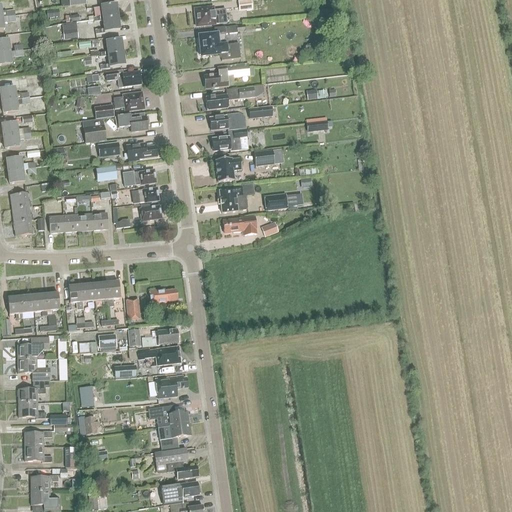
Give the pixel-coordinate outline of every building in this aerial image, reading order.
[(238,2),(239,9),(245,8),(246,12),(252,11),(251,0),(238,2)] [(254,11),(262,10),(261,1),(253,2),(254,11)] [(93,19),(93,21),(118,18),(116,5),(101,7),(102,17),(93,19)] [(218,23),(218,17),(226,16),(225,10),(213,12),(212,9),(194,11),(195,13),(193,13),(194,20),(195,20),(196,26),(218,23)] [(58,10),(46,12),(47,19),(59,17),(58,10)] [(0,18),(0,31),(4,31),(3,24),(7,24),(16,23),(15,17),(6,18),(0,18)] [(119,31),(118,18),(93,21),(94,23),(103,22),(104,30),(95,31),(95,35),(105,34),(104,33),(119,31)] [(201,58),(220,56),(221,62),(240,60),(238,45),(226,46),(225,35),(237,34),(237,33),(245,32),(244,26),(213,30),(214,36),(199,38),(199,39),(197,39),(198,46),(200,46),(200,50),(198,50),(199,56),(201,56),(201,58)] [(63,32),(64,41),(78,39),(77,31),(63,32)] [(0,54),(10,54),(9,47),(8,41),(0,42),(0,54)] [(98,54),(98,56),(123,54),(121,41),(106,43),(107,53),(98,54)] [(14,53),(10,54),(0,54),(0,66),(11,65),(10,59),(23,58),(22,52),(14,53)] [(50,52),(42,56),(45,61),(52,57),(50,52)] [(124,66),(123,54),(98,56),(99,58),(108,57),(109,65),(100,66),(100,71),(110,70),(109,69),(124,66)] [(234,76),(249,75),(248,65),(233,67),(217,69),(218,76),(205,78),(205,82),(204,82),(204,83),(203,83),(204,88),(205,88),(205,90),(211,89),(212,90),(214,90),(228,88),(227,81),(226,81),(226,77),(234,76)] [(106,83),(117,81),(118,89),(124,89),(130,88),(130,87),(141,85),(140,77),(139,77),(138,73),(122,75),(122,72),(116,72),(105,74),(106,83)] [(89,84),(101,83),(100,75),(88,76),(89,84)] [(21,79),(22,87),(39,86),(38,77),(21,79)] [(90,96),(102,95),(102,87),(89,88),(90,96)] [(227,102),(239,100),(255,99),(253,88),(226,91),(226,96),(205,99),(206,111),(228,109),(227,102)] [(20,101),(29,100),(28,94),(15,96),(14,89),(0,90),(0,94),(1,103),(16,101),(20,100),(20,101)] [(309,91),(310,100),(320,99),(319,90),(309,91)] [(113,100),(115,110),(124,109),(125,113),(143,110),(143,109),(144,108),(144,104),(143,104),(141,94),(123,97),(123,99),(119,100),(119,99),(113,100)] [(16,101),(1,103),(3,115),(18,113),(17,107),(21,106),(21,107),(30,106),(29,100),(20,101),(20,100),(16,101)] [(77,101),(76,109),(83,110),(84,101),(77,101)] [(113,118),(112,107),(94,109),(96,120),(113,118)] [(270,108),(248,111),(249,120),(271,118),(270,108)] [(129,117),(129,116),(116,118),(117,130),(130,128),(131,134),(147,131),(147,126),(149,125),(148,119),(146,119),(145,118),(144,118),(143,115),(144,115),(129,117)] [(236,115),(225,116),(225,117),(209,119),(211,132),(227,130),(227,132),(238,131),(236,115)] [(333,131),(332,119),(308,120),(309,133),(333,131)] [(82,123),(85,145),(106,142),(103,120),(82,123)] [(16,124),(1,126),(3,138),(18,137),(30,135),(30,129),(17,131),(16,124)] [(213,153),(230,151),(230,153),(241,152),(239,139),(246,139),(245,131),(227,133),(228,138),(212,140),(213,153)] [(30,135),(18,137),(3,138),(4,150),(19,148),(18,142),(31,141),(30,135)] [(97,146),(99,160),(120,157),(118,144),(97,146)] [(144,145),(126,147),(128,163),(138,162),(138,161),(157,158),(155,147),(145,149),(144,145)] [(274,166),(272,152),(253,154),(255,168),(274,166)] [(27,171),(35,170),(34,164),(22,166),(21,159),(6,161),(7,173),(22,171),(27,171)] [(217,183),(218,184),(234,182),(232,172),(241,171),(240,160),(231,161),(231,160),(215,162),(215,163),(216,170),(215,170),(216,176),(217,176),(218,183),(217,183)] [(111,168),(96,170),(97,180),(106,178),(107,181),(113,180),(111,168)] [(24,183),(23,177),(22,171),(7,173),(9,185),(24,183)] [(140,186),(155,184),(154,172),(146,173),(145,172),(138,173),(132,174),(134,187),(140,186)] [(312,188),(311,180),(301,181),(302,189),(312,188)] [(51,185),(41,186),(42,194),(52,193),(51,185)] [(244,198),(242,188),(227,190),(227,192),(219,193),(220,201),(219,201),(220,206),(221,215),(237,213),(237,212),(239,210),(238,206),(236,204),(236,199),(244,198)] [(144,204),(158,202),(156,190),(148,191),(148,190),(142,191),(137,192),(139,204),(144,204)] [(12,211),(29,209),(31,208),(30,202),(28,203),(27,195),(10,197),(12,211)] [(264,198),(266,213),(288,210),(287,208),(297,207),(296,196),(286,197),(286,195),(264,198)] [(147,222),(161,220),(159,208),(151,209),(151,208),(145,209),(140,210),(142,222),(147,221),(147,222)] [(30,216),(29,209),(12,211),(13,224),(30,222),(33,222),(32,216),(30,216)] [(50,235),(65,234),(64,218),(63,218),(62,212),(56,212),(57,218),(49,219),(50,235)] [(94,232),(107,231),(106,215),(93,216),(94,232)] [(93,216),(79,217),(80,233),(94,232),(93,216)] [(79,217),(64,218),(65,234),(80,233),(79,217)] [(223,223),(224,234),(232,233),(232,234),(243,233),(244,237),(256,235),(254,218),(233,221),(233,222),(223,223)] [(118,222),(119,229),(132,227),(131,220),(118,222)] [(13,224),(15,238),(35,235),(34,229),(31,229),(30,222),(13,224)] [(261,229),(265,238),(278,233),(274,224),(261,229)] [(113,301),(120,300),(118,283),(106,284),(107,301),(108,306),(108,308),(114,308),(113,301)] [(106,284),(92,286),(94,302),(102,302),(102,306),(108,306),(107,301),(106,284)] [(80,287),(82,304),(88,303),(94,302),(92,286),(80,287)] [(83,311),(82,304),(80,287),(68,288),(70,305),(75,304),(76,312),(83,311)] [(165,292),(164,290),(149,292),(151,307),(166,305),(166,303),(177,302),(176,291),(165,292)] [(59,311),(58,295),(46,296),(47,312),(47,313),(47,317),(49,327),(56,326),(55,318),(52,315),(51,312),(59,311)] [(47,313),(47,312),(46,296),(32,297),(34,314),(41,313),(42,318),(47,318),(47,317),(47,313)] [(22,315),(34,314),(32,297),(20,298),(22,315)] [(21,315),(22,315),(20,298),(7,300),(9,316),(16,315),(16,320),(22,320),(21,315)] [(138,301),(126,302),(128,322),(140,321),(138,301)] [(11,337),(9,321),(0,322),(2,337),(11,337)] [(127,332),(129,348),(140,347),(139,331),(127,332)] [(158,338),(155,338),(141,340),(142,349),(159,347),(159,345),(164,345),(178,343),(177,331),(169,332),(169,331),(162,332),(157,333),(158,338)] [(98,337),(99,350),(100,350),(100,353),(115,351),(115,349),(116,349),(115,336),(98,337)] [(17,361),(36,361),(36,352),(49,351),(48,339),(32,340),(32,347),(17,347),(17,348),(18,361),(17,361)] [(94,343),(81,343),(81,352),(93,352),(94,343)] [(156,358),(157,367),(180,364),(178,349),(155,351),(148,352),(148,350),(136,351),(138,362),(144,361),(144,360),(156,358)] [(36,361),(17,361),(17,362),(18,362),(18,375),(17,375),(32,375),(32,382),(44,382),(49,382),(49,370),(36,370),(36,361)] [(67,374),(66,361),(58,361),(59,382),(67,382),(67,374)] [(135,367),(114,368),(115,380),(136,378),(135,367)] [(182,377),(155,381),(157,401),(177,398),(176,390),(187,389),(186,380),(183,380),(182,377)] [(107,393),(107,384),(96,385),(97,393),(107,393)] [(79,389),(82,409),(94,408),(91,388),(79,389)] [(18,405),(37,405),(36,395),(45,395),(45,390),(45,389),(35,389),(35,391),(18,391),(18,392),(19,405),(18,405)] [(37,405),(18,405),(18,406),(19,406),(19,419),(18,419),(35,419),(35,420),(46,420),(45,414),(37,414),(37,405)] [(168,416),(169,428),(188,425),(186,413),(173,415),(172,408),(155,410),(156,418),(168,416)] [(85,420),(84,420),(86,436),(97,435),(95,419),(104,418),(103,412),(85,413),(85,420)] [(160,441),(162,453),(178,451),(178,446),(177,439),(190,437),(188,425),(169,428),(171,440),(160,441)] [(54,427),(54,433),(66,433),(66,436),(72,436),(71,427),(54,427)] [(24,449),(43,449),(43,439),(51,439),(51,433),(41,433),(41,435),(24,435),(25,449),(24,449)] [(83,449),(90,448),(89,441),(82,442),(83,449)] [(43,458),(43,449),(24,449),(25,449),(25,462),(24,462),(24,463),(41,463),(41,464),(52,464),(52,458),(43,458)] [(198,478),(198,477),(197,468),(183,470),(182,463),(187,462),(186,450),(178,451),(162,453),(154,455),(156,467),(165,465),(166,474),(176,473),(177,480),(183,479),(183,480),(198,478)] [(93,454),(94,463),(107,461),(105,452),(93,454)] [(65,469),(78,469),(78,460),(77,461),(75,460),(74,461),(65,461),(65,469)] [(60,471),(60,479),(74,479),(74,471),(60,471)] [(30,493),(49,493),(49,483),(58,483),(57,477),(47,477),(47,479),(30,479),(31,479),(31,493),(30,493)] [(74,480),(74,491),(83,490),(82,479),(74,480)] [(161,489),(163,507),(183,505),(183,504),(181,504),(181,499),(182,498),(184,500),(188,499),(188,498),(199,496),(199,495),(200,494),(199,489),(198,489),(197,484),(161,489)] [(49,493),(30,493),(31,493),(31,506),(31,507),(43,507),(43,511),(60,511),(60,501),(58,500),(51,500),(50,493),(49,493)] [(97,498),(88,499),(90,511),(98,510),(97,498)]
